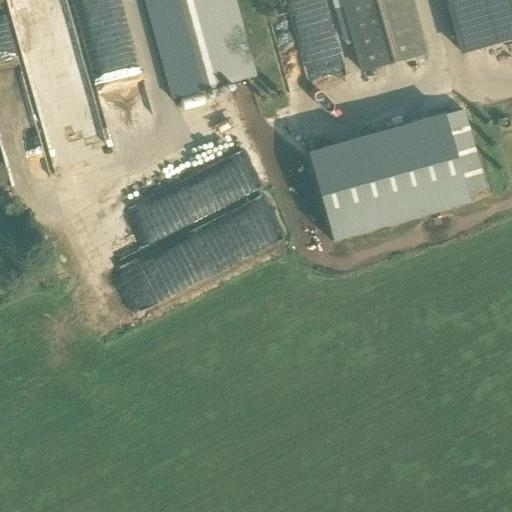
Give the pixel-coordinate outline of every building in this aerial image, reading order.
[(6,0),(51,180),(112,165),(101,117),(149,105),(122,0),(6,0)] [(144,0),(173,100),(258,76),(236,0),(144,0)] [(364,71),(427,54),(411,0),(334,0),(337,9),(347,6),(364,71)] [(448,0),(451,9),(481,0),(448,0)] [(310,151),(335,240),(478,199),(452,111),(310,151)] [(246,155),(99,215),(119,262),(178,238),(195,278),(286,241),(265,190),(261,192),(246,155)]
